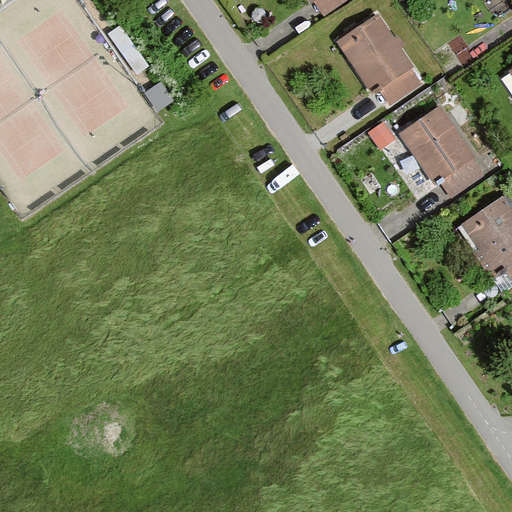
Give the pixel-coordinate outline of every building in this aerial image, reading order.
[(304,0),(317,17),(340,0),(304,0)] [(375,14),(333,41),(367,93),(376,88),(387,105),(421,83),(375,14)] [(122,20),(110,29),(140,69),(152,60),(122,20)] [(167,77),(149,84),(156,105),(175,98),(167,77)] [(433,106),(391,134),(425,186),(434,180),(445,197),(479,175),(433,106)] [(511,215),(498,195),(456,223),(490,275),(499,269),(510,286),(511,285),(511,215)] [(111,442),(131,433),(120,412),(101,421),(111,442)]
